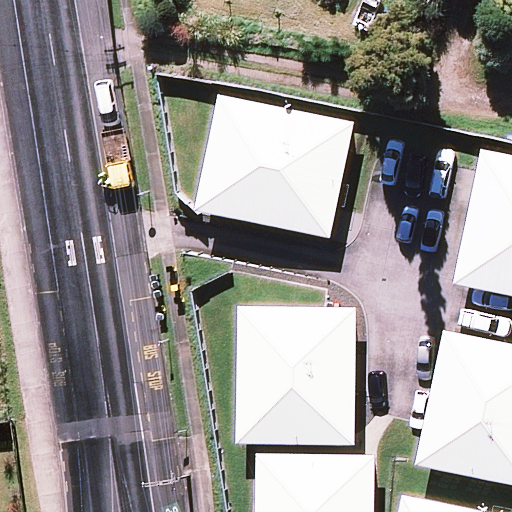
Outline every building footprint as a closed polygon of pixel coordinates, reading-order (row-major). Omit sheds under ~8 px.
[(349,109),(204,77),(177,200),(322,232),(349,109)] [(511,148),(475,141),(446,274),(511,288),(511,148)] [(347,294),(225,293),(223,433),(346,434),(347,294)] [(511,322),(440,307),(411,441),(511,462),(511,322)] [(357,511),(358,445),(236,444),(235,511),(357,511)] [(511,511),(511,510),(385,483),(378,511),(511,511)]
